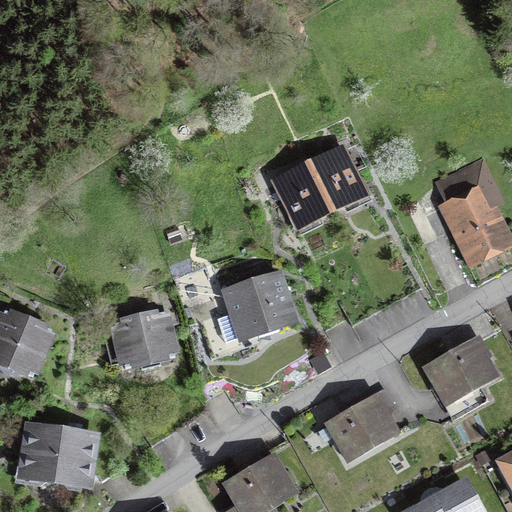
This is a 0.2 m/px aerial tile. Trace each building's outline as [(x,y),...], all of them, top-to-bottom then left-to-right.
[(307,164),(331,215),(365,199),(341,148),(307,164)] [(465,208),(458,211),(488,273),(511,261),(511,211),(511,210),(511,188),(500,163),(454,185),(465,208)] [(331,215),(307,164),(271,181),(295,232),(331,215)] [(407,258),(335,298),(353,329),(424,289),(407,258)] [(276,276),(219,294),(235,345),(292,327),(276,276)] [(5,314),(0,311),(0,365),(23,375),(26,368),(36,372),(52,333),(44,329),(46,325),(7,309),(5,314)] [(155,311),(109,322),(120,366),(131,364),(132,370),(172,361),(170,353),(176,351),(167,314),(156,316),(155,311)] [(481,339),(427,369),(455,418),(486,400),(480,389),(498,379),(488,360),(492,357),(481,339)] [(194,386),(136,421),(151,447),(209,412),(194,386)] [(383,388),(331,417),(352,456),(405,426),(383,388)] [(105,437),(31,427),(27,477),(98,483),(131,463),(115,441),(105,437)] [(272,454),(220,483),(234,507),(225,511),(260,511),(294,493),(272,454)] [(511,495),(511,455),(496,465),(511,495)] [(481,511),(465,482),(409,511),(481,511)]
